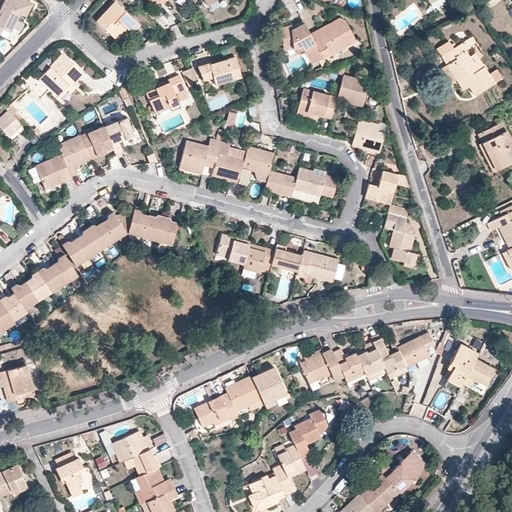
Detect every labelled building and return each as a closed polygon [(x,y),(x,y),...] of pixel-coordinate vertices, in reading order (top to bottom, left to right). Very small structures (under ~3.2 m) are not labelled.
[(26,17),(33,4),(26,0),(5,0),(0,9),(0,32),(2,28),(10,32),(20,14),(26,17)] [(94,21),(113,38),(115,36),(124,27),(130,33),(138,25),(113,1),(94,21)] [(322,58),(322,59),(355,42),(345,22),(338,20),(329,24),(331,28),(319,34),(317,31),(309,34),(322,58)] [(283,51),(300,46),(310,64),(322,58),(309,34),(303,22),(295,26),(295,28),(292,30),(290,27),(279,29),(283,51)] [(331,28),(329,24),(317,31),(319,34),(331,28)] [(115,36),(121,42),(130,33),(124,27),(115,36)] [(465,40),(470,47),(477,43),(472,36),(465,40)] [(437,48),(447,64),(456,58),(450,50),(454,47),(450,40),(437,48)] [(489,74),(484,66),(478,70),(469,57),(465,50),(470,47),(465,40),(454,47),(450,50),(456,58),(447,64),(456,79),(464,74),(466,77),(464,79),(469,86),(475,95),(494,83),(489,74)] [(84,71),(63,52),(41,76),(60,94),(71,82),(73,84),(79,78),(84,71)] [(475,53),(469,57),(478,70),(484,66),(475,53)] [(204,80),(210,78),(215,77),(217,83),(238,78),(233,59),(212,64),(213,67),(208,69),(206,64),(195,67),(200,80),(204,80)] [(461,91),(469,86),(464,79),(466,77),(464,74),(462,76),(456,79),(447,64),(440,68),(449,84),(454,81),(461,91)] [(192,82),(197,80),(192,67),(187,69),(192,82)] [(187,84),(192,82),(187,69),(182,72),(187,84)] [(489,74),(494,83),(501,78),(496,70),(489,74)] [(170,111),(179,107),(173,93),(183,89),(177,75),(166,80),(167,83),(157,87),(144,92),(153,113),(168,107),(170,111)] [(363,104),(369,82),(344,75),(338,97),(346,99),(363,104)] [(84,82),(79,78),(73,84),(78,88),(84,82)] [(37,79),(33,83),(44,95),(49,90),(37,79)] [(60,94),(62,96),(73,84),(71,82),(60,94)] [(39,99),(44,95),(33,83),(28,88),(39,99)] [(332,119),(338,97),(303,88),(297,109),(322,116),(332,119)] [(321,120),(322,116),(297,109),(296,113),(321,120)] [(8,113),(0,119),(0,129),(8,139),(16,132),(13,128),(23,120),(15,111),(11,116),(8,113)] [(236,114),(228,112),(225,123),(233,125),(236,114)] [(121,142),(120,140),(126,138),(126,139),(135,136),(126,117),(104,127),(107,136),(115,152),(123,148),(121,142)] [(384,137),(377,135),(378,130),(379,124),(359,119),(353,142),(352,146),(379,153),(384,137)] [(497,169),(511,161),(511,142),(501,122),(478,133),(483,142),(497,169)] [(102,138),(107,136),(104,127),(103,126),(97,128),(102,138)] [(97,128),(80,136),(90,159),(108,151),(102,138),(97,128)] [(79,173),(75,165),(90,159),(80,136),(57,145),(61,153),(71,175),(79,173)] [(203,170),(205,164),(207,159),(215,160),(216,154),(220,141),(210,138),(208,145),(188,139),(181,164),(203,170)] [(220,141),(216,154),(233,159),(232,165),(241,168),(242,167),(246,151),(230,146),(230,143),(220,141)] [(483,142),(479,144),(493,171),(497,169),(483,142)] [(246,151),(242,167),(268,174),(269,171),(274,153),(247,145),(246,151)] [(71,175),(61,153),(35,164),(45,188),(72,177),(71,175)] [(213,167),(211,175),(238,182),(241,168),(232,165),(233,159),(216,154),(215,160),(213,167)] [(202,173),(203,170),(181,164),(180,167),(202,173)] [(180,167),(180,170),(201,176),(202,173),(180,167)] [(325,177),(313,174),(314,171),(299,167),(296,178),(293,189),(320,196),(325,177)] [(268,174),(264,189),(291,196),(293,189),(296,178),(269,171),(268,174)] [(382,171),(377,186),(368,184),(365,197),(390,204),(396,183),(408,187),(405,177),(382,171)] [(393,230),(414,235),(413,229),(410,223),(406,221),(409,209),(390,204),(383,228),(393,230)] [(502,223),(502,224),(511,244),(511,247),(510,248),(507,250),(511,261),(511,204),(499,211),(502,216),(499,217),(502,223)] [(126,231),(141,235),(146,219),(143,218),(143,214),(139,209),(133,207),(126,231)] [(108,213),(105,219),(108,223),(104,225),(113,239),(126,231),(113,210),(108,213)] [(141,235),(156,239),(162,215),(155,213),(151,216),(149,220),(146,219),(141,235)] [(170,217),(162,215),(156,239),(171,244),(176,228),(172,226),(172,223),(170,217)] [(491,228),(495,227),(498,225),(502,224),(502,223),(499,217),(488,222),(491,228)] [(93,222),(87,226),(100,248),(113,239),(104,225),(102,227),(98,223),(93,222)] [(511,244),(502,224),(498,225),(510,248),(511,247),(511,244)] [(88,256),(100,248),(87,226),(81,230),(80,236),(77,238),(79,241),(88,256)] [(393,230),(389,247),(394,248),(391,259),(413,264),(415,254),(410,252),(414,235),(393,230)] [(221,233),(217,250),(228,253),(227,257),(227,258),(244,263),(248,248),(249,245),(233,240),(234,236),(221,233)] [(234,236),(233,240),(249,245),(250,243),(250,241),(234,236)] [(66,240),(63,242),(76,263),(88,256),(79,241),(75,243),(72,240),(66,240)] [(249,245),(248,248),(264,252),(265,247),(250,243),(249,245)] [(298,268),(302,253),(285,249),(285,245),(277,243),(275,249),(271,263),(297,270),(298,268)] [(265,247),(264,252),(248,248),(244,263),(242,268),(259,272),(262,261),(271,263),(275,249),(265,247)] [(306,270),(306,274),(332,281),(338,259),(326,256),(325,260),(311,256),(312,252),(303,249),(302,253),(298,268),(306,270)] [(62,282),(74,275),(71,269),(61,254),(56,256),(55,261),(51,264),(53,268),(62,282)] [(42,265),(36,269),(49,290),(62,282),(53,268),(50,270),(48,266),(42,265)] [(49,290),(36,269),(31,273),(28,278),(25,280),(27,284),(36,298),(49,290)] [(23,307),(36,298),(27,284),(24,286),(22,282),(15,283),(9,286),(17,297),(23,307)] [(5,295),(0,297),(0,299),(11,318),(24,310),(23,307),(17,297),(13,300),(9,295),(5,295)] [(12,320),(11,318),(0,299),(0,327),(6,324),(12,320)] [(434,344),(428,332),(396,347),(398,350),(404,365),(405,366),(417,361),(428,355),(425,349),(434,344)] [(372,341),(373,345),(375,349),(377,353),(385,349),(379,337),(372,341)] [(375,349),(373,345),(364,348),(366,352),(366,354),(375,349)] [(477,355),(458,345),(445,368),(448,370),(451,372),(446,381),(459,388),(461,385),(475,359),(477,355)] [(331,349),(322,353),(306,361),(299,364),(309,383),(331,373),(334,380),(334,381),(344,376),(333,353),(331,349)] [(357,356),(355,353),(345,358),(342,349),(333,353),(344,376),(345,378),(363,369),(357,356)] [(375,349),(366,354),(366,352),(357,356),(363,369),(366,375),(383,366),(380,359),(377,353),(375,349)] [(388,355),(385,349),(377,353),(380,359),(388,355)] [(322,353),(320,350),(304,357),(306,361),(322,353)] [(404,365),(398,350),(388,355),(380,359),(383,366),(387,373),(404,365)] [(431,361),(428,355),(417,361),(420,367),(431,361)] [(486,387),(495,371),(475,359),(461,385),(469,389),(472,383),(474,380),(486,387)] [(16,398),(16,393),(33,388),(26,363),(1,371),(9,400),(16,398)] [(366,375),(369,382),(387,373),(383,366),(366,375)] [(273,403),(272,400),(286,394),(276,372),(274,367),(251,377),(261,399),(263,404),(264,407),(273,403)] [(366,375),(363,369),(345,378),(347,383),(366,375)] [(251,377),(250,376),(224,388),(226,393),(235,411),(261,399),(251,377)] [(226,393),(193,409),(202,427),(212,422),(216,430),(231,423),(229,418),(237,415),(235,411),(226,393)] [(237,415),(263,404),(261,399),(235,411),(237,415)] [(347,402),(338,413),(346,412),(348,414),(354,407),(347,402)] [(309,415),(310,418),(294,425),(295,429),(289,432),(295,447),(300,457),(310,453),(305,442),(319,436),(316,432),(322,429),(326,423),(320,409),(309,415)] [(430,409),(426,418),(434,420),(437,411),(430,409)] [(142,438),(138,430),(111,442),(120,462),(130,457),(147,450),(142,438)] [(163,434),(154,438),(157,444),(166,440),(163,434)] [(147,450),(153,447),(148,436),(142,438),(147,450)] [(153,447),(147,450),(130,457),(139,476),(157,468),(159,467),(153,455),(156,454),(153,447)] [(295,447),(277,455),(282,466),(272,469),(275,475),(283,493),(293,489),(289,478),(287,475),(304,467),(300,457),(295,447)] [(78,483),(74,473),(78,471),(82,469),(78,458),(74,459),(71,452),(54,460),(58,467),(55,468),(60,479),(63,478),(66,483),(72,496),(82,492),(78,483)] [(425,467),(412,452),(392,470),(384,461),(376,468),(397,490),(398,492),(425,467)] [(103,455),(96,457),(102,478),(109,476),(103,455)] [(0,496),(12,491),(26,484),(17,465),(0,472),(0,496)] [(306,470),(304,467),(287,475),(289,478),(306,470)] [(157,468),(139,476),(144,487),(141,489),(135,491),(140,504),(147,501),(173,488),(170,481),(164,484),(163,480),(157,468)] [(376,511),(385,504),(383,502),(397,490),(376,468),(370,474),(375,480),(358,494),(374,511),(376,511)] [(78,483),(82,481),(78,471),(74,473),(78,483)] [(283,493),(275,475),(268,478),(266,475),(249,483),(253,493),(254,496),(249,498),(254,508),(258,506),(277,498),(284,495),(283,493)] [(141,489),(144,487),(139,476),(135,477),(141,489)] [(28,488),(26,484),(12,491),(13,494),(28,488)] [(152,511),(169,511),(171,511),(166,502),(170,500),(178,497),(173,488),(147,501),(152,511)] [(383,502),(385,504),(398,492),(397,490),(383,502)] [(339,511),(372,511),(374,511),(358,494),(352,500),(352,501),(343,510),(342,509),(339,511)] [(258,506),(260,510),(279,501),(277,498),(258,506)] [(170,500),(166,502),(171,511),(175,510),(170,500)]
